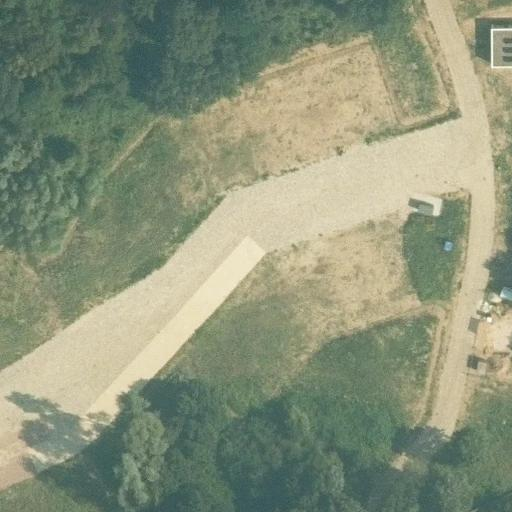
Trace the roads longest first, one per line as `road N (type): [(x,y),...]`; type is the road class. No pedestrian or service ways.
road 1 (residential): [(0,439),(72,397),(260,217),(476,149)]
road 2 (residential): [(368,511),(443,422),(482,237),(476,149)]
road 3 (residential): [(476,149),(436,0)]
